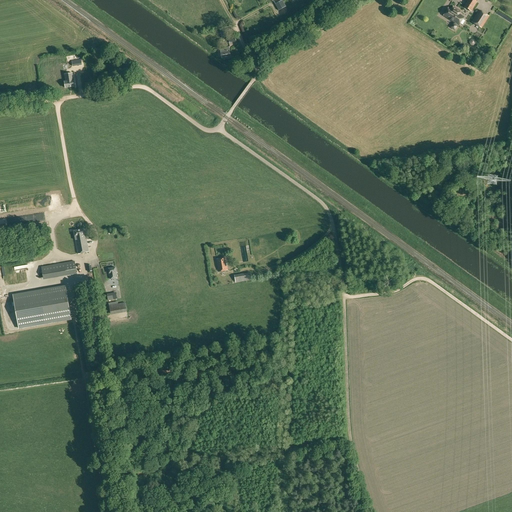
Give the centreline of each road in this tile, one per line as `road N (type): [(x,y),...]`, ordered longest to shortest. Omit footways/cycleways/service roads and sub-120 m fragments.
road 1 (track): [(343,295),(428,280),(511,340)]
road 2 (unclassified): [(231,110),(266,67),(359,0)]
road 3 (track): [(0,108),(129,87)]
road 4 (unclassified): [(231,110),(206,130),(145,88),(129,87)]
